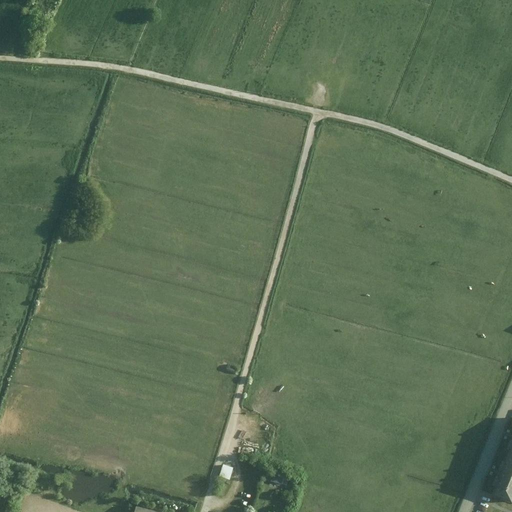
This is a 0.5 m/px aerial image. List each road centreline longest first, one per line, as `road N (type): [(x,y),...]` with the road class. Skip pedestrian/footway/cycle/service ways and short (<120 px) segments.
road 1 (track): [(0,57),(109,66),(378,124),(511,178)]
road 2 (track): [(200,511),(232,426),(318,111)]
road 3 (residential): [(511,390),(462,511)]
